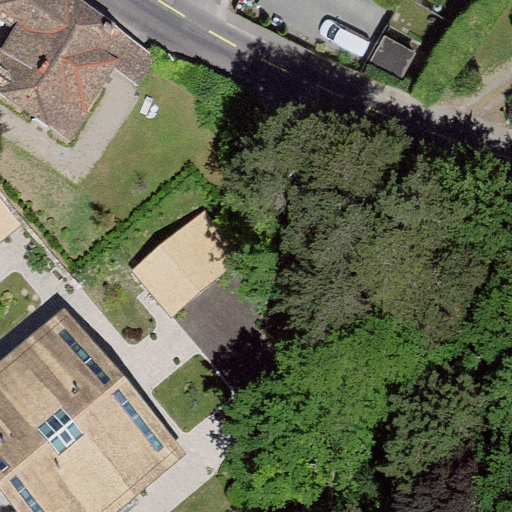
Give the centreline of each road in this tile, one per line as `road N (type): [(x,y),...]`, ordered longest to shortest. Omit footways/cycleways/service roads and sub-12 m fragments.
road 1 (unknown): [(511,214),(178,511)]
road 2 (tertiary): [(136,0),(350,116),(511,177)]
